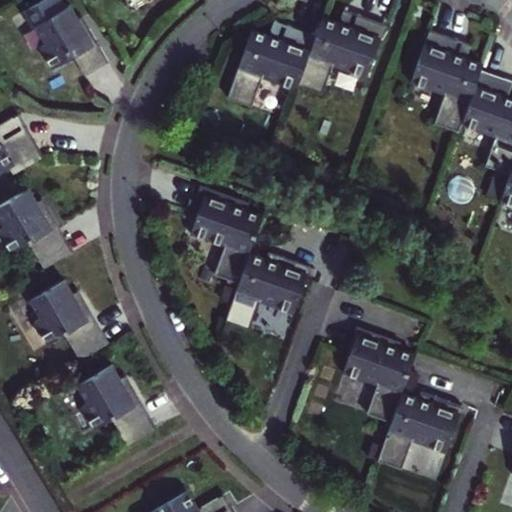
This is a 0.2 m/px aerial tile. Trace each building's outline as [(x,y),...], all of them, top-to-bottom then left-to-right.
[(40,44),(53,67),(71,55),(75,53),(72,49),(90,38),(78,16),(69,1),(35,23),(46,40),(40,44)] [(382,23),(340,9),(335,24),(349,29),(346,38),(373,47),(382,23)] [(80,15),(78,16),(90,38),(72,49),(75,53),(71,55),(83,75),(106,60),(80,15)] [(335,24),(318,18),(312,36),(294,85),(319,94),(329,65),(363,77),(373,47),(346,38),(349,29),(335,24)] [(278,41),(283,25),(270,21),(264,36),(278,41)] [(294,85),(312,36),(283,25),(278,41),(264,36),(248,31),(224,98),(248,107),(259,78),(293,90),(294,85)] [(429,28),(420,52),(448,62),(451,53),(466,58),(471,43),(429,28)] [(480,70),(482,64),(466,58),(451,53),(448,62),(420,52),(410,82),(444,94),(434,123),(458,131),(461,124),(471,94),(480,70)] [(511,81),(480,70),(471,94),(498,103),(501,95),(511,98),(511,81)] [(511,162),(511,98),(501,95),(498,103),(471,94),(461,124),(495,136),(484,165),(508,173),(510,170),(511,162)] [(0,142),(20,130),(13,118),(0,125),(0,142)] [(37,159),(20,130),(0,142),(0,172),(3,171),(7,177),(37,159)] [(511,204),(511,170),(510,170),(508,173),(499,200),(511,204)] [(193,213),(195,214),(212,220),(218,200),(249,211),(252,203),(203,186),(193,213)] [(0,246),(5,255),(22,245),(31,258),(58,242),(41,214),(37,216),(22,191),(0,203),(0,246)] [(247,252),(261,215),(249,211),(218,200),(212,220),(195,214),(188,234),(222,246),(212,274),(237,283),(237,282),(247,252)] [(31,258),(38,271),(66,255),(58,242),(31,258)] [(280,254),(267,249),(264,258),(277,262),(280,254)] [(237,283),(224,319),(248,328),(258,299),(292,311),(309,264),(280,254),(277,262),(264,258),(247,252),(237,282),(237,283)] [(37,318),(50,340),(68,330),(76,344),(104,327),(87,299),(82,301),(67,276),(33,297),(43,314),(37,318)] [(76,344),(83,356),(111,340),(104,327),(76,344)] [(393,348),(380,344),(382,338),(353,328),(337,372),(373,385),(363,414),(387,422),(398,390),(410,355),(393,348)] [(395,343),(382,338),(380,344),(393,348),(395,343)] [(79,406),(92,428),(109,418),(117,432),(145,415),(128,387),(124,389),(109,364),(74,384),(85,402),(79,406)] [(430,395),(428,400),(415,396),(398,390),(387,422),(373,460),(398,468),(408,440),(442,452),(458,405),(430,395)] [(428,400),(430,395),(417,390),(415,396),(428,400)] [(117,432),(125,444),(153,428),(145,415),(117,432)] [(186,490),(149,511),(234,511),(231,507),(221,511),(199,511),(198,509),(186,490)] [(221,511),(231,507),(224,494),(198,509),(199,511),(221,511)]
